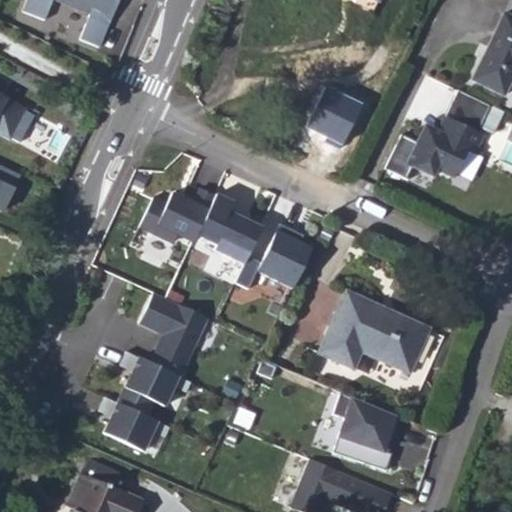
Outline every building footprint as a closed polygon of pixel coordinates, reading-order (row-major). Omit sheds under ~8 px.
[(110,21),(118,0),(27,0),(22,12),(44,21),(52,0),(55,0),(90,13),(79,40),(99,47),(109,21),(110,21)] [(472,79),(503,95),(511,77),(511,14),(505,11),(472,79)] [(324,85),(306,127),(344,144),(363,102),(324,85)] [(0,93),(0,133),(10,139),(26,108),(0,93)] [(505,113),(491,106),(480,130),(493,137),(505,113)] [(442,118),(435,132),(430,129),(427,136),(419,132),(414,143),(398,135),(381,169),(402,180),(408,168),(429,178),(433,170),(451,179),(466,148),(473,151),(480,136),(442,118)] [(19,174),(0,165),(0,210),(2,211),(19,174)] [(199,236),(212,210),(174,192),(168,202),(155,196),(139,229),(174,244),(178,236),(195,243),(199,236)] [(235,203),(219,195),(212,210),(199,236),(219,246),(216,251),(246,265),(264,228),(231,212),(235,203)] [(290,288),(309,248),(291,239),(294,232),(277,223),(254,271),(290,288)] [(318,351),(350,366),(361,346),(371,351),(369,354),(406,371),(427,327),(346,289),(318,351)] [(205,317),(151,292),(136,323),(160,334),(161,339),(161,341),(155,343),(147,362),(178,374),(205,317)] [(163,407),(178,374),(147,362),(126,353),(119,367),(130,373),(122,388),(153,402),(163,407)] [(153,402),(122,388),(101,434),(141,454),(155,421),(147,417),(153,402)] [(391,433),(397,417),(337,392),(330,413),(342,417),(330,452),(382,470),(388,453),(380,450),(386,432),(391,433)] [(381,508),(388,493),(306,458),(286,505),(302,511),(317,511),(324,499),(353,511),(359,511),(365,501),(381,508)] [(70,511),(135,511),(141,499),(79,471),(65,504),(73,508),(70,511)]
